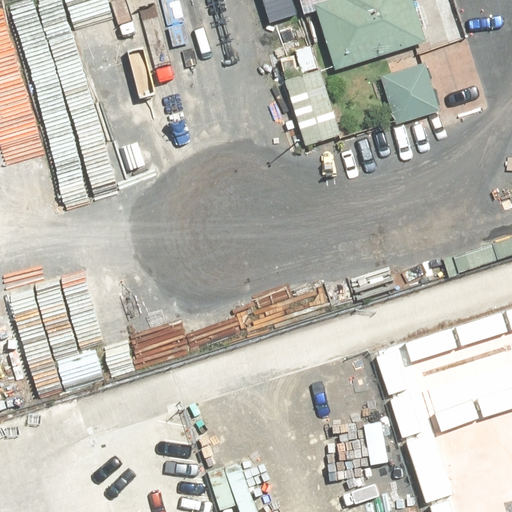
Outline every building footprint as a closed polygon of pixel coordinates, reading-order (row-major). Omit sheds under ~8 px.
[(439,0),(308,0),(330,71),(451,36),(439,0)] [(272,55),(301,152),(337,141),(308,44),(272,55)] [(374,76),(390,129),(443,114),(427,60),(374,76)] [(511,235),(488,243),(494,261),(511,255),(511,235)] [(494,261),(488,243),(448,256),(453,273),(494,261)]
